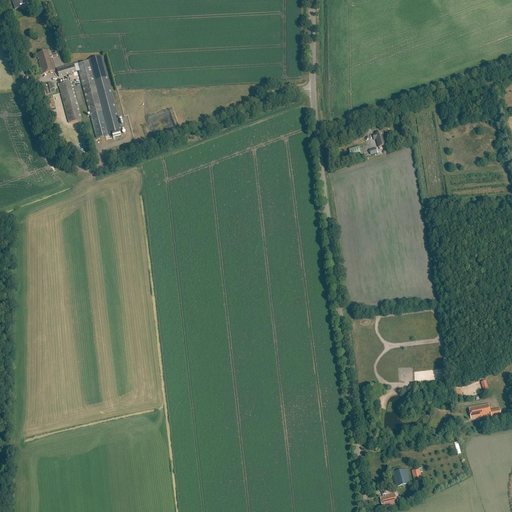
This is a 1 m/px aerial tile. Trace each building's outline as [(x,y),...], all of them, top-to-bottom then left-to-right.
[(12,0),(14,3),(12,3),(14,9),(19,8),(19,6),(25,4),(23,0),(12,0)] [(51,59),(57,57),(56,54),(50,55),(48,51),(36,54),(42,74),(55,71),(51,59)] [(59,77),(76,72),(74,65),(76,65),(96,138),(111,134),(112,139),(121,136),(120,132),(121,131),(101,56),(88,60),(88,61),(77,64),(77,63),(56,68),(59,77)] [(71,81),(58,85),(69,123),(81,120),(71,81)] [(45,88),(44,85),(38,87),(39,91),(43,90),(44,94),(49,93),(47,87),(45,88)] [(55,108),(52,99),(45,101),(48,110),(55,108)] [(373,136),(374,140),(376,139),(379,148),(386,145),(383,133),(373,136)] [(351,157),(361,155),(358,146),(349,149),(351,157)] [(488,404),(469,408),(471,419),(490,415),(491,417),(500,416),(499,408),(490,410),(488,404)] [(411,471),(414,482),(422,480),(420,472),(423,472),(422,468),(418,469),(417,463),(410,465),(411,471)] [(393,473),(392,473),(396,487),(409,484),(405,470),(401,471),(400,467),(392,469),(393,473)] [(383,497),(379,498),(382,508),(397,504),(395,494),(385,497),(384,495),(385,495),(384,491),(381,492),(383,497)]
